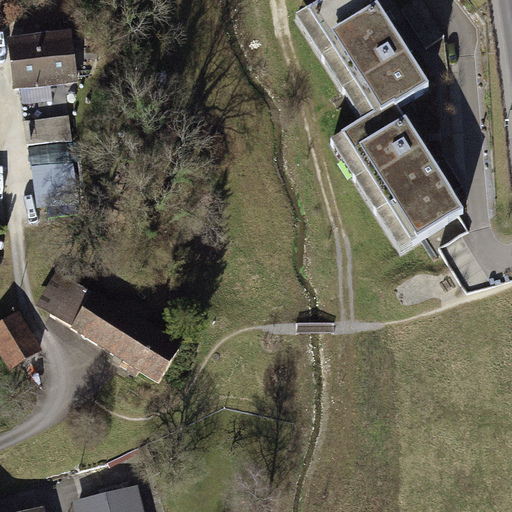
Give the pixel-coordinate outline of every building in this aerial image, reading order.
[(372,0),(339,0),(298,26),(366,133),(335,152),(405,263),(470,222),(403,116),(434,97),(372,0)] [(426,1),(406,12),(426,52),(447,42),(426,1)] [(54,38),(0,45),(0,74),(3,95),(61,87),(54,38)] [(69,121),(28,129),(36,173),(78,165),(69,121)] [(100,308),(60,281),(32,309),(60,338),(140,389),(162,350),(128,330),(140,314),(114,294),(100,308)] [(17,314),(0,321),(0,366),(3,373),(38,355),(17,314)] [(142,511),(127,456),(70,476),(79,511),(142,511)]
